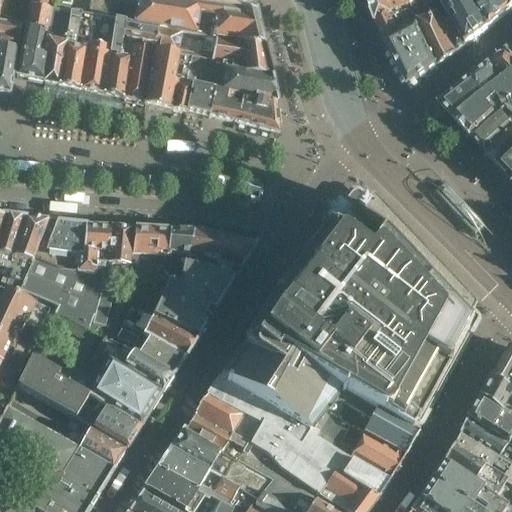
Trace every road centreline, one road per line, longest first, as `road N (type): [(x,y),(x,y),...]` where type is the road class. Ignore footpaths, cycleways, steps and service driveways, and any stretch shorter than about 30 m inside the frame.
road 1 (residential): [(365,137),(323,174),(288,229),(0,192)]
road 2 (tertiary): [(511,298),(365,137)]
road 3 (tertiary): [(365,137),(334,84),(307,0)]
